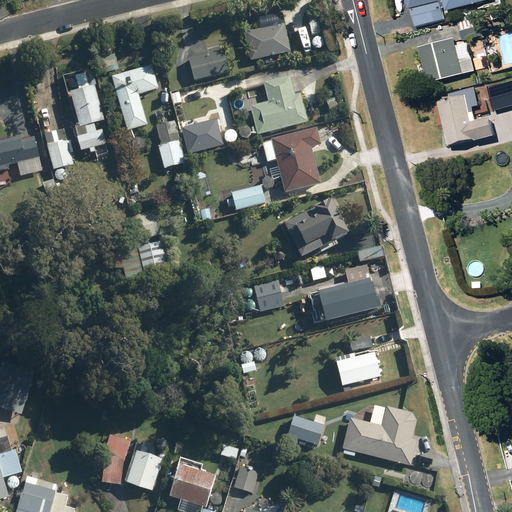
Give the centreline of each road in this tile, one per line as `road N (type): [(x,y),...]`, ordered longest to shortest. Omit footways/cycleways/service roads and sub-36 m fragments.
road 1 (residential): [(440,333),(353,0)]
road 2 (residential): [(485,511),(440,333)]
road 3 (residential): [(125,0),(0,31)]
